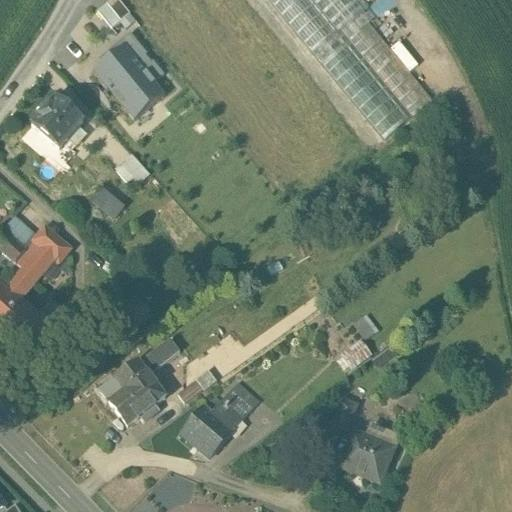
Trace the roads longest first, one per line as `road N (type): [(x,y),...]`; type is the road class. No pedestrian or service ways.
road 1 (residential): [(299,511),(149,459),(121,464),(71,502)]
road 2 (residential): [(78,0),(0,112)]
